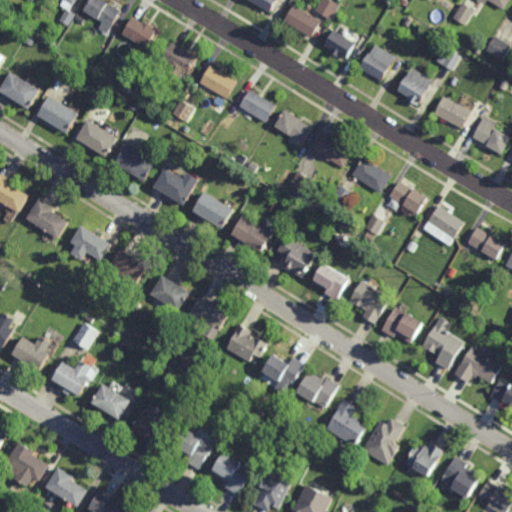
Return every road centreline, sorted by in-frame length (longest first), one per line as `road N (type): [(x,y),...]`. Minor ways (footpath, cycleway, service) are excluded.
road 1 (residential): [(0,131),(511,450)]
road 2 (residential): [(511,201),(179,0)]
road 3 (residential): [(196,511),(0,388)]
